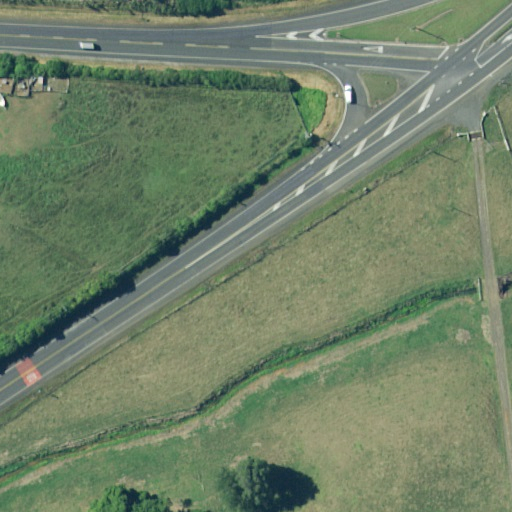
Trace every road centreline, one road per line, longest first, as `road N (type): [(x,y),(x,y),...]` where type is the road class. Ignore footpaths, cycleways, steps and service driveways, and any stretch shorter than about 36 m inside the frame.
road 1 (secondary): [(344,158),(0,389)]
road 2 (tertiary): [(188,46),(417,0)]
road 3 (tertiary): [(0,36),(188,46)]
road 4 (secondary): [(469,61),(344,158)]
road 5 (tertiary): [(321,53),(469,61)]
road 6 (tertiary): [(188,46),(321,53)]
road 7 (tertiary): [(344,158),(354,91),(321,53)]
